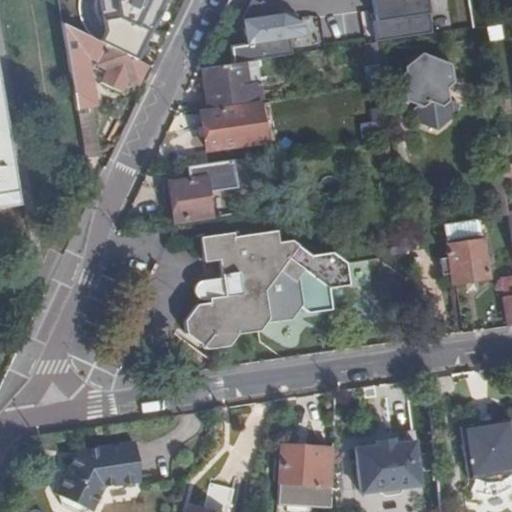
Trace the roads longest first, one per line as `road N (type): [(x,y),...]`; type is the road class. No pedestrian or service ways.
road 1 (residential): [(95,404),(511,342)]
road 2 (residential): [(210,0),(83,277),(53,363)]
